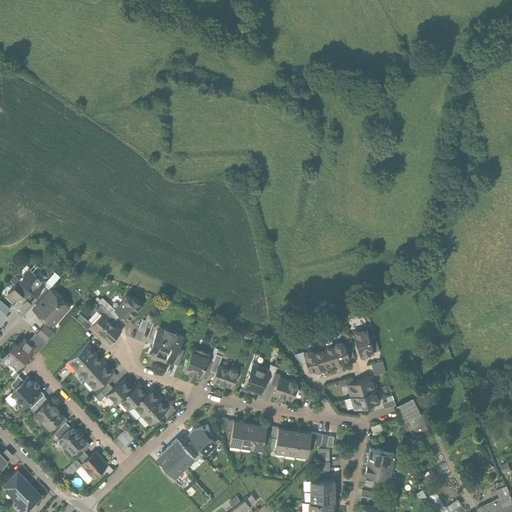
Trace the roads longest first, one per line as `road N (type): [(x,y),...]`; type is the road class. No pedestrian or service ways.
road 1 (residential): [(202,396),(335,420)]
road 2 (residential): [(127,464),(40,370)]
